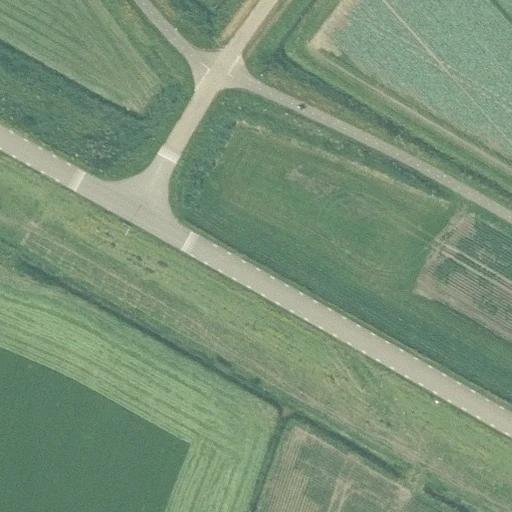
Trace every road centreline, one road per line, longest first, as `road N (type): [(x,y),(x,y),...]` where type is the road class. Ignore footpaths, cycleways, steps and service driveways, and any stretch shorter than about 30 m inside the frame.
road 1 (secondary): [(511,429),(138,211)]
road 2 (unclassified): [(138,211),(217,73),(274,0)]
road 3 (secondary): [(138,211),(0,133)]
